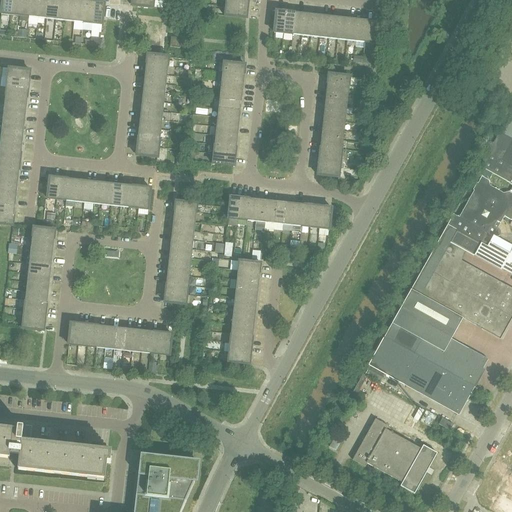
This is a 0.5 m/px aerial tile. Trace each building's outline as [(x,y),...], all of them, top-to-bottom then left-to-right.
[(2,0),(1,14),(11,15),(12,0),(2,0)] [(21,0),(12,0),(11,15),(20,16),(21,0)] [(31,0),(21,0),(20,16),(29,17),(31,0)] [(31,0),(29,17),(38,18),(40,0),(31,0)] [(49,0),(40,0),(38,18),(47,19),(49,0)] [(56,20),(58,0),(49,0),(47,19),(56,20)] [(67,0),(58,0),(56,20),(65,21),(67,0)] [(76,0),(67,0),(65,21),(74,22),(76,0)] [(86,1),(77,0),(76,0),(74,22),(84,23),(86,1)] [(131,0),(131,6),(153,8),(154,0),(131,0)] [(247,0),(226,0),(226,7),(248,9),(249,0),(247,0)] [(84,23),(93,24),(95,2),(86,1),(84,23)] [(173,1),(172,10),(179,11),(180,2),(173,1)] [(105,3),(95,2),(93,24),(102,25),(105,3)] [(225,16),(247,18),(248,9),(226,7),(225,16)] [(286,12),(277,11),(274,33),(284,34),(286,12)] [(295,13),(286,12),(284,34),(293,35),(295,13)] [(304,14),(295,13),(293,35),(302,36),(304,14)] [(302,36),(311,37),(313,15),(304,14),(302,36)] [(322,16),(313,15),(311,37),(320,38),(322,16)] [(322,16),(320,38),(329,39),(331,17),(322,16)] [(341,18),(331,17),(329,39),(338,40),(341,18)] [(347,41),(350,18),(341,18),(338,40),(347,41)] [(359,19),(350,18),(347,41),(356,42),(359,19)] [(356,42),(366,43),(368,20),(359,19),(356,42)] [(377,21),(368,20),(366,43),(375,44),(377,21)] [(19,28),(18,36),(27,37),(28,29),(19,28)] [(181,38),(171,37),(170,47),(180,48),(181,38)] [(169,57),(161,56),(147,55),(146,64),(168,66),(169,57)] [(222,72),(244,74),(245,65),(223,63),(222,72)] [(146,64),(145,73),(167,75),(168,66),(146,64)] [(31,71),(28,71),(8,68),(7,78),(30,80),(31,71)] [(222,72),(221,81),(244,83),(244,74),(222,72)] [(145,73),(144,82),(166,84),(167,75),(145,73)] [(328,74),(327,83),(349,86),(350,77),(328,74)] [(29,89),(30,80),(7,78),(6,87),(29,89)] [(220,90),(243,93),(244,83),(221,81),(220,90)] [(143,91),(165,93),(166,84),(144,82),(143,91)] [(348,95),(349,86),(327,83),(326,92),(348,95)] [(5,96),(28,98),(29,89),(6,87),(5,96)] [(220,90),(219,99),(242,102),(243,93),(220,90)] [(143,91),(142,100),(164,103),(165,93),(143,91)] [(347,104),(348,95),(326,92),(325,102),(347,104)] [(27,107),(28,98),(5,96),(4,105),(27,107)] [(241,111),(242,102),(219,99),(218,108),(241,111)] [(142,100),(141,109),(163,112),(164,103),(142,100)] [(347,104),(325,102),(324,111),(347,113),(347,104)] [(26,117),(27,107),(4,105),(3,114),(26,117)] [(218,108),(217,117),(240,120),(241,111),(218,108)] [(162,121),(163,112),(141,109),(140,118),(162,121)] [(511,110),(500,132),(511,138),(511,110)] [(346,122),(347,113),(324,111),(323,120),(346,122)] [(2,123),(25,126),(26,117),(3,114),(2,123)] [(240,120),(217,117),(216,127),(239,129),(240,120)] [(140,118),(139,128),(161,130),(162,121),(140,118)] [(345,131),(346,122),(323,120),(322,129),(345,131)] [(24,135),(25,126),(2,123),(1,132),(24,135)] [(364,134),(365,125),(357,124),(356,133),(364,134)] [(216,127),(215,136),(238,138),(239,129),(216,127)] [(160,139),(161,130),(139,128),(138,136),(160,139)] [(345,131),(322,129),(321,138),(344,140),(345,131)] [(23,144),(24,135),(1,132),(0,141),(23,144)] [(511,138),(500,132),(480,167),(492,174),(510,184),(511,181),(511,138)] [(138,136),(137,146),(159,148),(160,139),(138,136)] [(215,136),(214,145),(237,147),(238,138),(215,136)] [(343,149),(344,140),(321,138),(320,147),(343,149)] [(23,144),(0,141),(0,143),(0,150),(22,153),(23,144)] [(214,145),(213,154),(236,156),(237,147),(214,145)] [(158,158),(159,148),(137,146),(136,156),(158,158)] [(342,159),(343,149),(320,147),(319,156),(342,159)] [(0,159),(21,162),(22,153),(0,150),(0,159)] [(235,166),(236,156),(213,154),(212,164),(235,166)] [(341,168),(342,159),(319,156),(318,165),(341,168)] [(0,168),(20,171),(21,162),(0,159),(0,168)] [(340,177),(341,168),(318,165),(317,175),(340,177)] [(453,214),(447,225),(457,230),(481,244),(480,245),(475,256),(481,259),(490,244),(491,240),(493,237),(494,237),(495,238),(496,238),(497,237),(498,237),(499,237),(499,236),(500,235),(500,234),(501,233),(501,232),(500,231),(500,230),(499,229),(498,228),(494,226),(497,222),(501,223),(504,217),(511,221),(511,220),(511,193),(510,192),(509,192),(503,193),(490,186),(489,181),(492,174),(480,167),(475,177),(480,180),(474,190),(473,189),(470,195),(471,196),(459,217),(453,214)] [(0,178),(19,180),(20,171),(0,168),(0,178)] [(57,200),(59,178),(50,177),(47,199),(57,200)] [(0,187),(18,189),(19,180),(0,178),(0,187)] [(68,179),(59,178),(57,200),(66,201),(68,179)] [(77,180),(68,179),(66,201),(75,202),(77,180)] [(77,180),(75,202),(84,203),(86,181),(77,180)] [(95,182),(86,181),(84,203),(93,204),(95,182)] [(105,183),(95,182),(93,204),(102,205),(105,183)] [(102,205),(111,206),(114,184),(105,183),(102,205)] [(123,185),(114,184),(111,206),(121,207),(123,185)] [(132,186),(123,185),(121,207),(130,208),(132,186)] [(139,209),(141,187),(132,186),(130,208),(139,209)] [(0,196),(17,198),(18,189),(0,187),(0,196)] [(150,188),(141,187),(139,209),(148,210),(150,188)] [(0,205),(16,207),(17,198),(0,196),(0,205)] [(229,218),(238,219),(241,198),(231,196),(229,218)] [(238,219),(247,220),(250,199),(241,198),(238,219)] [(247,220),(256,221),(259,200),(250,199),(247,220)] [(268,201),(259,200),(256,221),(265,222),(268,201)] [(265,222),(274,223),(277,202),(268,201),(265,222)] [(175,202),(174,211),(196,213),(197,204),(175,202)] [(286,203),(277,202),(274,223),(283,224),(286,203)] [(283,224),(293,225),(295,204),(286,203),(283,224)] [(296,233),(297,226),(302,226),(305,205),(295,204),(293,225),(292,232),(296,233)] [(0,205),(0,214),(15,217),(16,207),(0,205)] [(302,226),(311,227),(314,206),(305,205),(302,226)] [(311,227),(320,228),(323,207),(314,206),(311,227)] [(332,208),(323,207),(320,228),(329,229),(332,208)] [(195,222),(196,213),(174,211),(173,220),(195,222)] [(48,213),(47,223),(54,223),(55,214),(48,213)] [(0,224),(14,226),(15,217),(0,214),(0,224)] [(172,229),(194,232),(195,222),(173,220),(172,229)] [(447,225),(423,268),(511,317),(511,289),(461,261),(454,257),(458,248),(466,252),(467,251),(475,256),(480,245),(481,244),(457,230),(447,225)] [(33,228),(32,237),(54,240),(55,230),(33,228)] [(193,241),(194,232),(172,229),(171,238),(193,241)] [(53,249),(54,240),(32,237),(31,246),(53,249)] [(490,244),(481,259),(501,270),(502,268),(511,273),(511,245),(497,237),(496,238),(495,238),(494,237),(493,237),(491,240),(490,244)] [(170,248),(192,250),(193,241),(171,238),(170,248)] [(9,244),(8,253),(11,254),(16,254),(17,245),(12,245),(9,244)] [(31,246),(30,255),(52,258),(53,249),(31,246)] [(191,259),(192,250),(170,248),(169,257),(191,259)] [(261,261),(261,258),(262,252),(252,251),(251,260),(261,261)] [(52,258),(30,255),(29,264),(51,267),(52,258)] [(190,268),(191,259),(169,257),(168,266),(190,268)] [(237,270),(260,273),(261,264),(238,261),(237,270)] [(29,264),(28,274),(50,276),(51,267),(29,264)] [(189,277),(190,268),(168,266),(167,275),(189,277)] [(482,373),(481,373),(480,372),(482,368),(483,369),(489,359),(452,339),(463,318),(501,339),(511,318),(511,317),(423,268),(406,299),(384,337),(417,355),(474,387),(482,373)] [(259,282),(260,273),(237,270),(236,280),(259,282)] [(28,274),(27,283),(49,285),(50,276),(28,274)] [(188,287),(189,277),(167,275),(166,284),(188,287)] [(236,280),(235,289),(258,291),(259,282),(236,280)] [(49,285),(27,283),(26,292),(48,294),(49,285)] [(188,287),(166,284),(165,293),(187,296),(188,287)] [(257,300),(258,291),(235,289),(235,298),(257,300)] [(26,292),(25,301),(47,303),(48,294),(26,292)] [(186,305),(187,296),(165,293),(164,303),(186,305)] [(256,309),(257,300),(235,298),(234,307),(256,309)] [(25,301),(24,310),(46,312),(47,303),(25,301)] [(233,316),(255,319),(256,309),(234,307),(233,316)] [(24,310),(23,319),(45,322),(46,312),(24,310)] [(254,328),(255,319),(233,316),(232,325),(254,328)] [(45,322),(23,319),(22,328),(44,331),(45,322)] [(69,345),(78,346),(80,324),(71,323),(69,345)] [(87,347),(89,325),(80,324),(78,346),(87,347)] [(87,347),(96,348),(98,326),(89,325),(87,347)] [(232,325),(231,335),(253,337),(254,328),(232,325)] [(105,349),(108,327),(98,326),(96,348),(105,349)] [(105,349),(114,350),(117,328),(108,327),(105,349)] [(114,350),(123,351),(126,329),(117,328),(114,350)] [(135,330),(126,329),(123,351),(133,352),(135,330)] [(133,352),(142,353),(144,331),(135,330),(133,352)] [(142,353),(151,354),(153,332),(144,331),(142,353)] [(160,355),(162,333),(153,332),(151,354),(160,355)] [(172,334),(162,333),(160,355),(169,356),(172,334)] [(252,346),(253,337),(231,335),(230,344),(252,346)] [(402,382),(417,355),(384,337),(369,364),(402,382)] [(252,346),(230,344),(229,353),(251,355),(252,346)] [(250,364),(251,355),(229,353),(228,362),(250,364)] [(467,401),(474,387),(417,355),(402,382),(458,414),(466,400),(467,401)] [(384,374),(370,366),(366,375),(379,382),(384,374)] [(419,408),(414,419),(418,421),(424,411),(419,408)] [(424,446),(422,449),(387,430),(388,426),(375,419),(353,460),(365,467),(367,463),(403,483),(401,486),(415,494),(438,453),(424,446)] [(454,425),(442,419),(439,425),(450,431),(454,425)] [(0,465),(9,467),(11,453),(19,454),(18,468),(105,478),(108,453),(30,444),(31,441),(32,426),(23,425),(23,427),(20,426),(19,426),(18,426),(17,429),(12,428),(12,427),(11,426),(10,425),(9,425),(8,424),(6,424),(5,424),(4,424),(3,424),(1,425),(0,426),(0,465)] [(339,441),(332,437),(327,446),(334,450),(339,441)] [(200,460),(171,457),(141,454),(134,511),(180,511),(181,511),(185,501),(194,482),(198,483),(200,460)] [(511,471),(500,493),(511,499),(511,471)]
